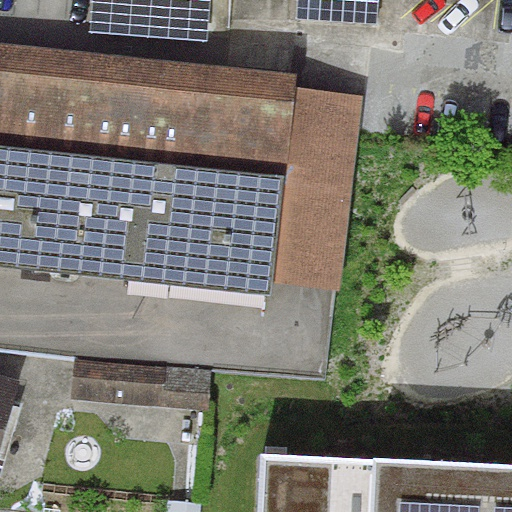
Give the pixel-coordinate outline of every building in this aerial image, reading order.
[(210,0),(91,0),(89,31),(207,39),(210,0)] [(378,0),(295,0),(294,22),(377,26),(378,0)] [(294,76),(0,43),(0,265),(270,295),(271,284),(293,88),(294,76)] [(362,96),(293,88),(271,284),(339,292),(362,96)] [(211,369),(75,358),(71,397),(208,408),(211,369)] [(0,448),(19,382),(0,375),(0,448)] [(511,511),(511,462),(262,450),(259,511),(511,511)]
